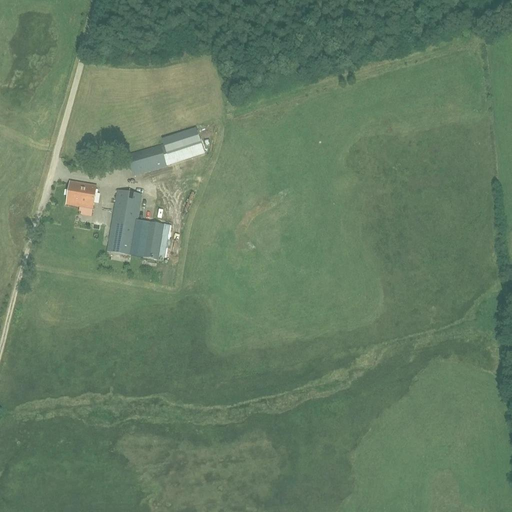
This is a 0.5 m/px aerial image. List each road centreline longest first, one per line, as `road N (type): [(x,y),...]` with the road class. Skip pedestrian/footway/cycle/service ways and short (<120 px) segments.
road 1 (unclassified): [(98,0),(41,207)]
road 2 (track): [(41,207),(0,348)]
